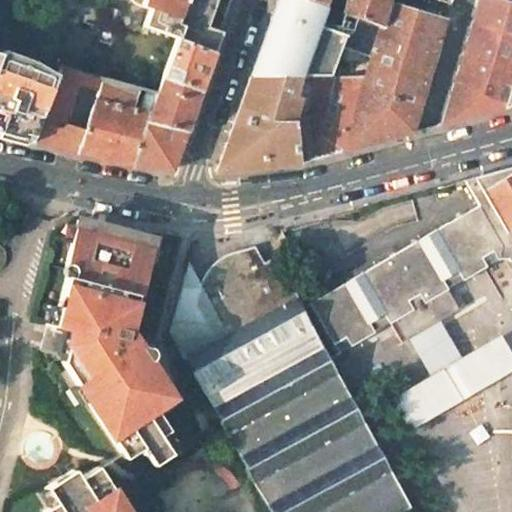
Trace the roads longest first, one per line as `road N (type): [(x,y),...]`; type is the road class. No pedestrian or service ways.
road 1 (residential): [(511,134),(230,206),(182,201)]
road 2 (residential): [(182,201),(251,0)]
road 3 (residential): [(182,201),(0,161)]
